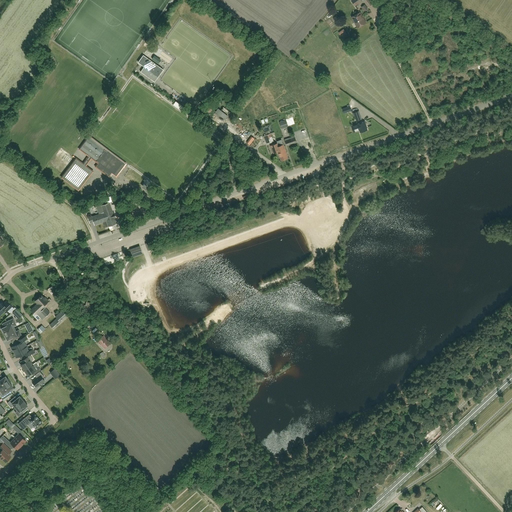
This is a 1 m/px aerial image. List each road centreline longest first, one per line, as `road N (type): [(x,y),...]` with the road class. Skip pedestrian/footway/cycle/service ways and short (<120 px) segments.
road 1 (unclassified): [(0,285),(36,263),(511,94)]
road 2 (primary): [(367,511),(511,376)]
